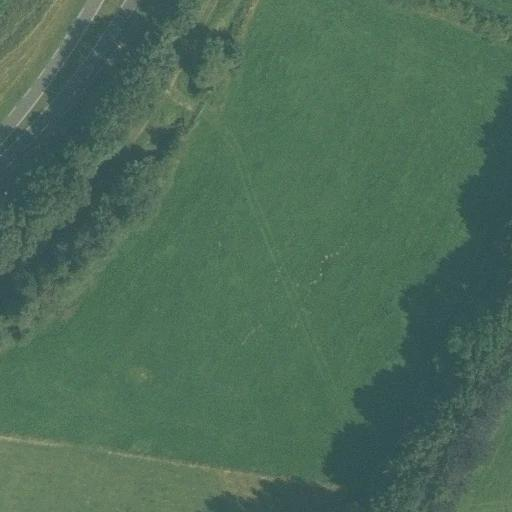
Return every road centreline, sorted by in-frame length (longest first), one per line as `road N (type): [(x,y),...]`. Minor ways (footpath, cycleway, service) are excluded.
road 1 (track): [(0,281),(113,160),(213,0)]
road 2 (primary): [(0,167),(97,56),(130,0)]
road 3 (primary): [(95,0),(0,135)]
